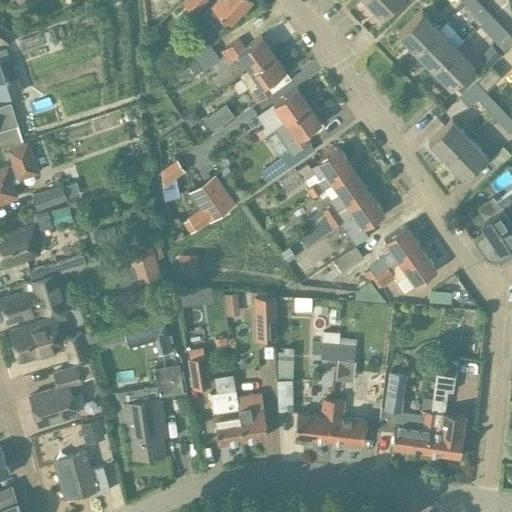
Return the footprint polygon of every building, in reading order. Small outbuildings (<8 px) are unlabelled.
[(206,0),(183,0),(182,1),(193,13),(206,0)] [(215,0),(211,4),(203,12),(210,19),(220,28),(228,20),(229,22),(250,0),(215,0)] [(366,0),(381,15),(397,0),(366,0)] [(467,0),(464,4),(480,21),(481,21),(490,13),(477,0),(467,0)] [(398,33),(416,51),(439,28),(421,10),(398,33)] [(481,21),(480,21),(477,24),(503,50),(511,41),(511,35),(490,13),(481,21)] [(0,42),(16,35),(0,23),(0,42)] [(439,28),(416,51),(433,68),(456,46),(439,28)] [(229,62),(240,54),(249,68),(273,52),(261,34),(245,45),(239,37),(220,50),(229,62)] [(220,58),(210,43),(205,46),(192,55),(185,59),(190,67),(198,63),(203,70),(220,58)] [(456,46),(433,68),(451,87),(474,64),(456,46)] [(273,52),(249,68),(240,74),(249,88),(248,89),(256,102),(275,89),(269,81),(285,69),(273,52)] [(10,54),(0,56),(0,97),(21,91),(10,54)] [(491,64),(476,80),(486,90),(501,74),(491,64)] [(474,79),(457,95),(468,106),(476,99),(491,115),(500,106),(474,79)] [(297,86),(256,114),(259,117),(264,125),(261,127),(265,134),(273,128),(285,120),(309,103),(297,86)] [(206,117),(213,126),(233,113),(226,103),(206,117)] [(285,120),(273,128),(283,142),(291,154),(311,141),(305,132),(321,121),(309,103),(285,120)] [(511,118),(500,106),(491,115),(509,134),(511,130),(511,118)] [(0,111),(0,141),(12,138),(9,126),(7,126),(2,111),(0,111)] [(452,117),(428,140),(446,158),(469,136),(452,117)] [(469,136),(446,158),(464,177),(487,155),(469,136)] [(0,201),(8,199),(2,181),(1,179),(18,174),(19,176),(38,170),(27,141),(9,147),(14,162),(8,164),(8,163),(0,165),(0,201)] [(326,174),(306,187),(312,196),(332,182),(353,168),(338,145),(317,160),(326,174)] [(176,158),(162,169),(163,184),(184,170),(176,158)] [(311,160),(281,180),(289,191),(305,181),(304,180),(318,171),(311,160)] [(341,195),(322,209),(328,218),(368,190),(353,168),(332,182),(341,195)] [(189,217),(184,220),(191,231),(234,201),(214,173),(189,190),(201,206),(188,216),(189,217)] [(62,184),(32,194),(37,209),(68,198),(62,184)] [(511,188),(496,200),(500,207),(479,221),(499,249),(511,240),(511,221),(511,220),(511,219),(511,188)] [(368,190),(328,218),(333,226),(353,212),(353,213),(363,226),(384,212),(368,190)] [(48,208),(35,212),(40,230),(53,226),(53,225),(72,219),(68,204),(48,209),(48,208)] [(322,209),(302,222),(308,231),(328,218),(322,209)] [(308,231),(307,232),(313,240),(333,226),(328,218),(308,231)] [(364,273),(369,281),(421,246),(405,223),(384,238),(393,252),(384,258),(370,267),(370,268),(364,273)] [(0,265),(34,256),(34,255),(40,252),(40,251),(36,237),(38,237),(34,224),(0,232),(0,265)] [(363,257),(355,244),(333,260),(341,272),(363,257)] [(161,276),(151,245),(128,252),(137,283),(161,276)] [(369,281),(356,291),(355,299),(382,300),(375,289),(396,276),(395,276),(405,269),(415,283),(436,268),(421,246),(369,281)] [(82,251),(28,268),(31,280),(55,273),(85,263),(82,251)] [(199,255),(179,252),(177,273),(197,276),(199,255)] [(28,290),(0,299),(7,321),(36,313),(36,312),(41,310),(42,311),(65,304),(55,273),(31,280),(25,282),(28,290)] [(190,288),(180,290),(181,301),(191,299),(190,288)] [(451,291),(430,288),(429,300),(450,302),(451,291)] [(224,292),(225,302),(237,301),(236,291),(224,292)] [(274,296),(255,296),(255,304),(255,316),(256,338),(275,337),(274,296)] [(52,318),(10,330),(19,360),(30,357),(61,348),(61,347),(66,346),(70,360),(88,354),(81,331),(58,338),(52,318)] [(163,322),(124,332),(128,345),(154,338),(158,353),(171,349),(163,322)] [(323,330),(321,341),(320,357),(337,359),(339,336),(340,336),(341,331),(323,330)] [(102,347),(126,340),(124,332),(100,339),(102,347)] [(339,336),(337,359),(354,361),(356,337),(340,336),(339,336)] [(202,346),(188,348),(189,357),(203,355),(202,346)] [(279,349),(278,375),(290,375),(291,350),(279,349)] [(203,355),(189,357),(193,386),(209,384),(205,355),(203,355)] [(428,427),(425,451),(459,455),(462,432),(464,413),(444,411),(447,389),(452,390),(457,359),(456,359),(438,356),(436,371),(432,398),(431,409),(431,410),(430,410),(428,427)] [(88,361),(77,364),(82,380),(93,376),(88,361)] [(169,364),(154,366),(154,369),(156,385),(157,393),(159,393),(173,390),(182,389),(178,362),(169,364)] [(57,384),(28,393),(37,423),(77,411),(68,384),(82,380),(77,364),(53,371),(57,384)] [(388,369),(383,406),(396,408),(400,409),(405,372),(388,369)] [(216,391),(209,392),(211,404),(217,442),(243,438),(238,408),(236,397),(235,388),(233,375),(214,378),(216,391)] [(290,408),(289,376),(274,377),(275,408),(290,408)] [(144,397),(123,400),(123,401),(132,456),(164,451),(160,426),(164,425),(159,395),(159,393),(157,393),(156,385),(143,387),(144,397)] [(262,393),(236,397),(238,408),(243,438),(268,434),(262,396),(262,393)] [(322,397),(320,413),(296,410),(294,434),(328,438),(332,398),(322,397)] [(332,398),(328,438),(363,442),(366,418),(343,416),(345,399),(332,398)] [(393,423),(390,446),(425,451),(428,427),(430,410),(431,410),(431,409),(420,407),(420,411),(400,409),(396,408),(394,423),(393,423)] [(105,438),(100,417),(80,423),(86,443),(105,438)] [(0,475),(10,472),(0,446),(0,475)] [(60,449),(55,458),(53,459),(64,497),(84,492),(85,496),(109,489),(103,465),(90,468),(85,450),(68,454),(61,450),(61,449),(60,449)] [(0,487),(0,511),(21,511),(17,500),(12,483),(0,487)]
